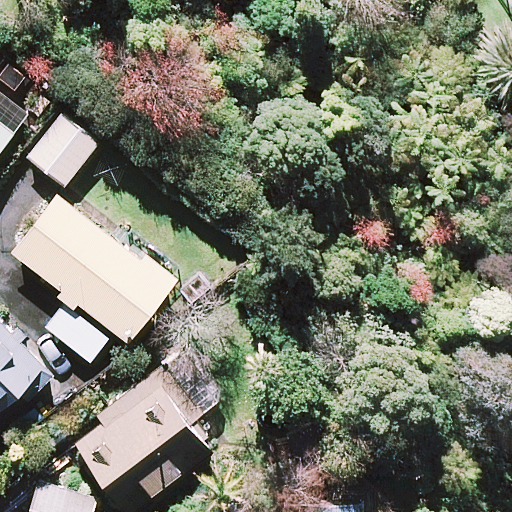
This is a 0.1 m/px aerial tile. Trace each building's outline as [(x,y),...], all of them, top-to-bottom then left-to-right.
[(0,154),(31,114),(0,90),(0,154)] [(100,144),(66,116),(32,159),(66,187),(100,144)] [(59,197),(15,255),(63,292),(59,297),(75,310),(79,304),(131,343),(175,284),(59,197)] [(110,340),(66,306),(48,329),(92,362),(110,340)] [(0,416),(48,368),(0,319),(0,416)] [(129,511),(136,511),(217,450),(195,422),(227,397),(188,347),(72,438),(129,511)] [(18,475),(5,511),(97,511),(101,503),(18,475)]
